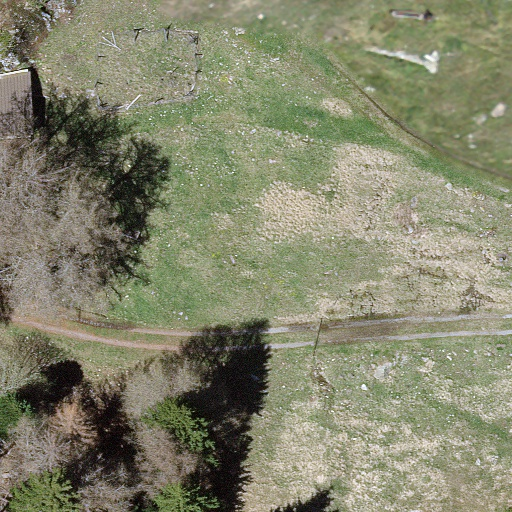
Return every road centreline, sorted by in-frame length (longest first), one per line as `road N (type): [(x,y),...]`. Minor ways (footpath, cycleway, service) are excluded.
road 1 (track): [(511,334),(194,351),(80,336),(0,314)]
road 2 (track): [(334,0),(305,24),(349,99),(449,161),(511,185)]
